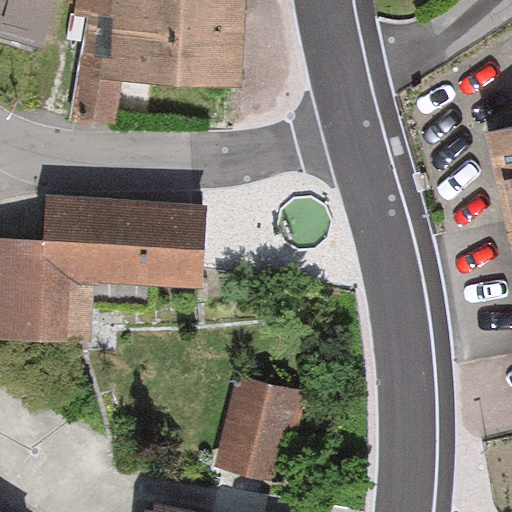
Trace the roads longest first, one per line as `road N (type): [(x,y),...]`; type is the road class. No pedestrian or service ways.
road 1 (tertiary): [(403,511),(405,371),(357,144)]
road 2 (residential): [(357,144),(290,157),(81,159),(0,131)]
road 3 (residential): [(339,71),(431,47),(500,0)]
